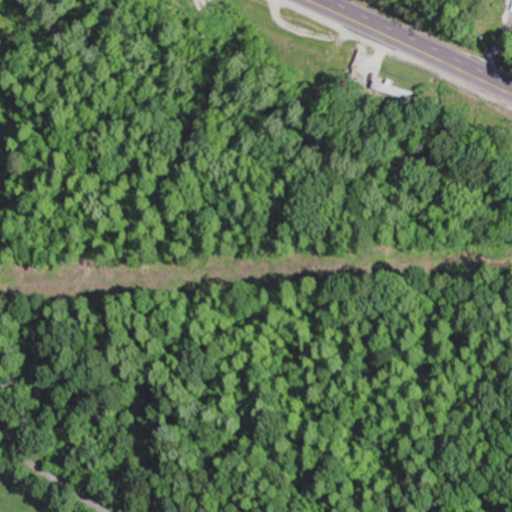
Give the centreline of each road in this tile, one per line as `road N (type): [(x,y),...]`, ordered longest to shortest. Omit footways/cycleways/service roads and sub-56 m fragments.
road 1 (primary): [(299,0),(511,94)]
road 2 (residential): [(108,511),(0,440)]
